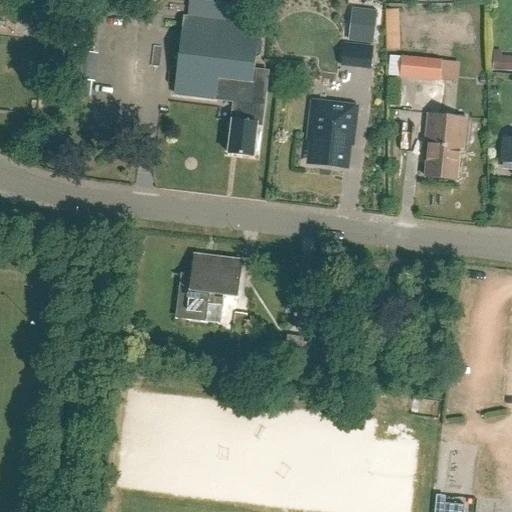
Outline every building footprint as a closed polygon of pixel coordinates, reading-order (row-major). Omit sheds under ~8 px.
[(406,47),(406,6),(392,6),(392,46),(406,47)] [(363,11),(356,10),(353,42),(373,44),(377,12),(363,11)] [(263,104),(250,102),(259,28),(183,19),(175,95),(235,102),(233,122),(231,122),(228,155),(253,157),(257,126),(261,126),(263,104)] [(343,61),(357,63),(359,47),(344,46),(343,61)] [(445,74),(461,77),(464,59),(448,56),(445,74)] [(440,83),(442,61),(402,57),(400,79),(440,83)] [(511,58),(500,58),(499,71),(511,71),(511,58)] [(90,81),(68,78),(66,90),(89,93),(90,81)] [(313,103),(309,140),(314,140),(311,164),(345,168),(347,144),(353,145),(357,109),(313,103)] [(463,149),(466,119),(428,115),(424,157),(427,157),(425,178),(456,181),(460,149),(463,149)] [(511,139),(504,138),(501,163),(511,164),(511,139)] [(237,299),(241,269),(193,263),(191,277),(182,276),(176,320),(219,325),(223,297),(237,299)] [(247,316),(235,315),(233,337),(244,338),(247,316)] [(327,384),(331,351),(290,347),(286,380),(290,381),(290,380),(327,384)]
